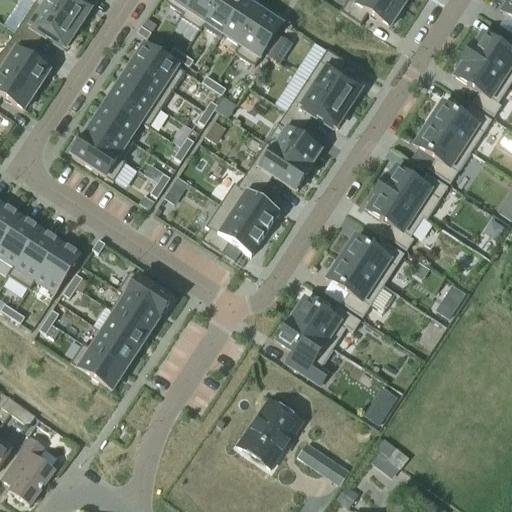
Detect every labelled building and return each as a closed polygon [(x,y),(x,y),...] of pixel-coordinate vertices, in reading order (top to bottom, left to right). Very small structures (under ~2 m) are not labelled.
[(38,0),(34,6),(76,33),(89,13),(69,0),(38,0)] [(167,0),(164,6),(182,18),(194,0),(167,0)] [(182,18),(179,22),(199,35),(202,31),(201,30),(220,0),(194,0),(182,18)] [(235,0),(220,0),(201,30),(202,31),(220,43),(223,39),(222,39),(244,5),(235,0)] [(382,0),(349,0),(339,16),(359,30),(367,18),(388,32),(401,12),(382,0)] [(382,0),(401,12),(408,0),(382,0)] [(507,8),(501,17),(511,23),(511,0),(509,0),(505,7),(507,8)] [(244,5),(222,39),(223,39),(239,50),(240,51),(262,17),(244,5)] [(34,6),(14,37),(35,50),(42,39),(63,53),(76,33),(34,6)] [(239,50),(233,58),(253,71),(281,29),(262,17),(240,51),(239,50)] [(140,31),(136,37),(146,44),(150,38),(140,31)] [(14,37),(0,58),(0,72),(35,95),(48,75),(27,61),(35,50),(14,37)] [(474,45),(465,59),(510,88),(511,85),(511,45),(506,55),(482,40),(477,47),(474,45)] [(280,42),(270,58),(280,65),(290,49),(280,42)] [(143,49),(131,68),(172,95),(184,76),(143,49)] [(173,52),(168,59),(178,65),(182,59),(173,52)] [(326,54),(305,86),(347,113),(360,93),(339,79),(346,68),(326,54)] [(182,59),(178,65),(188,72),(192,65),(182,59)] [(459,74),(454,81),(478,97),(471,108),(493,122),(500,111),(497,109),(510,88),(465,59),(456,72),(459,74)] [(131,68),(118,86),(160,113),(172,95),(131,68)] [(0,72),(0,102),(1,101),(22,115),(35,95),(0,72)] [(204,82),(201,87),(210,94),(215,87),(205,81),(204,82)] [(118,86),(106,104),(140,126),(139,127),(147,133),(160,113),(118,86)] [(305,86),(285,117),(305,130),(313,119),(334,133),(347,113),(305,86)] [(215,87),(210,94),(220,100),(225,94),(215,87)] [(106,104),(94,123),(128,145),(129,143),(139,127),(140,126),(106,104)] [(210,106),(203,116),(210,120),(214,114),(216,110),(210,106)] [(433,116),(427,126),(429,128),(428,130),(470,157),(490,125),(469,111),(462,122),(441,109),(436,117),(433,116)] [(203,116),(196,126),(203,130),(210,120),(203,116)] [(273,152),(272,153),(306,175),(307,174),(319,155),(298,141),(305,130),(285,117),(277,129),(285,134),(273,152)] [(94,123),(82,141),(120,166),(121,164),(133,146),(129,143),(128,145),(94,123)] [(419,142),(414,151),(435,164),(427,175),(449,189),(470,157),(428,130),(426,132),(424,130),(417,141),(419,142)] [(82,141),(70,160),(112,187),(125,167),(121,164),(120,166),(82,141)] [(180,153),(187,158),(193,148),(187,143),(180,153)] [(265,147),(244,179),(265,192),(272,181),(295,196),(308,175),(307,174),(306,175),(272,153),(273,152),(265,147)] [(180,167),(187,158),(180,153),(173,163),(180,167)] [(386,179),(377,192),(422,222),(422,223),(425,225),(447,192),(425,178),(418,189),(394,173),(389,181),(386,179)] [(162,179),(156,189),(162,193),(169,183),(162,179)] [(233,188),(218,210),(264,239),(278,217),(257,204),(265,192),(244,179),(237,190),(233,188)] [(177,182),(172,189),(181,195),(186,188),(177,182)] [(156,189),(149,199),(156,203),(162,193),(156,189)] [(372,208),(367,215),(391,231),(384,242),(405,256),(412,245),(409,242),(422,223),(422,222),(377,192),(369,206),(372,208)] [(511,195),(498,217),(510,225),(511,222),(511,195)] [(148,215),(153,207),(143,200),(138,208),(148,215)] [(0,247),(19,219),(0,206),(0,247)] [(208,234),(200,246),(221,259),(228,248),(249,261),(264,239),(218,210),(204,232),(208,234)] [(19,219),(0,247),(0,264),(12,272),(13,273),(39,232),(19,219)] [(12,272),(6,280),(28,294),(34,286),(33,286),(60,246),(39,232),(13,273),(12,272)] [(346,250),(339,260),(341,261),(340,263),(382,291),(403,259),(381,245),(374,256),(354,242),(348,251),(346,250)] [(97,244),(91,254),(97,259),(104,249),(97,244)] [(60,246),(33,286),(34,286),(53,299),(48,307),(80,259),(60,246)] [(332,276),(326,284),(347,298),(340,309),(361,323),(382,291),(340,263),(339,265),(336,264),(330,274),(332,276)] [(129,276),(116,296),(120,298),(121,297),(158,321),(171,303),(129,276)] [(75,279),(68,289),(75,293),(81,283),(75,279)] [(68,289),(61,299),(68,303),(75,293),(68,289)] [(451,292),(435,316),(447,324),(463,300),(451,292)] [(120,298),(108,316),(112,319),(113,318),(146,340),(158,321),(121,297),(120,298)] [(303,305),(290,326),(332,353),(345,333),(352,337),(359,326),(338,312),(330,323),(303,305)] [(3,308),(0,313),(0,315),(9,322),(13,315),(3,308)] [(13,315),(9,322),(19,328),(23,322),(13,315)] [(51,315),(44,325),(51,329),(57,319),(51,315)] [(112,319),(101,336),(134,358),(146,340),(113,318),(112,319)] [(44,325),(38,335),(44,339),(51,329),(44,325)] [(290,326),(276,347),(303,365),(297,375),(319,389),(325,379),(318,374),(332,353),(290,326)] [(90,353),(89,355),(122,377),(134,358),(101,336),(90,353)] [(82,348),(69,368),(110,395),(122,377),(89,355),(90,353),(82,348)] [(376,399),(392,410),(396,403),(380,393),(376,399)] [(0,411),(9,418),(16,408),(7,401),(0,411)] [(269,473),(301,427),(268,404),(236,450),(239,453),(237,456),(249,464),(251,461),(269,473)] [(16,408),(9,418),(17,424),(25,414),(16,408)] [(25,414),(17,424),(27,431),(34,421),(25,414)] [(28,510),(37,497),(53,475),(34,462),(42,451),(30,443),(1,484),(16,495),(13,499),(28,510)] [(383,444),(377,452),(389,462),(388,464),(400,473),(408,463),(383,444)] [(0,446),(0,468),(10,454),(0,446)] [(325,464),(315,478),(336,493),(346,478),(325,464)] [(358,499),(345,490),(336,502),(349,511),(358,499)] [(439,511),(414,494),(403,511),(404,511),(439,511)]
